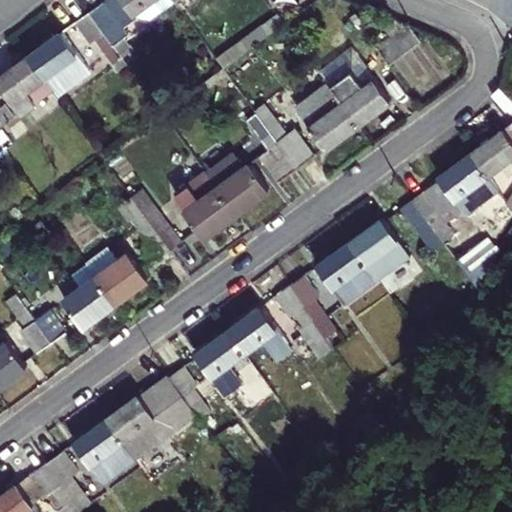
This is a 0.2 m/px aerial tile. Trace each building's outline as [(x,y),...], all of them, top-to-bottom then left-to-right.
[(138,6),(145,0),(108,0),(101,6),(131,48),(141,42),(133,30),(138,26),(134,20),(143,14),(138,6)] [(122,55),(131,48),(101,6),(85,17),(100,38),(107,33),(122,55)] [(432,35),(418,15),(386,38),(399,57),(432,35)] [(278,27),(271,17),(226,51),(232,59),(278,27)] [(93,59),(69,23),(37,46),(62,81),(93,59)] [(28,105),(62,81),(37,46),(5,70),(28,105)] [(399,94),(384,73),(373,81),(359,62),(339,77),(339,78),(367,117),(399,94)] [(337,138),(367,117),(339,78),(310,100),(337,138)] [(9,118),(0,104),(0,126),(5,133),(12,128),(6,120),(9,118)] [(305,161),(322,149),(301,122),(295,126),(282,108),(272,115),(305,161)] [(287,175),(305,161),(272,115),(270,112),(262,118),(277,139),(266,146),(287,175)] [(511,122),(480,146),(496,167),(511,155),(511,122)] [(480,146),(419,189),(444,224),(457,214),(461,219),(508,184),(496,167),(480,146)] [(244,206),(278,181),(257,154),(224,178),(244,206)] [(213,228),(244,206),(224,178),(214,164),(184,185),(194,199),(193,200),(213,228)] [(181,246),(193,238),(176,213),(173,215),(148,183),(139,189),(181,246)] [(170,254),(181,246),(139,189),(131,195),(154,228),(152,230),(170,254)] [(435,230),(444,224),(419,189),(409,196),(424,218),(426,216),(435,230)] [(419,246),(392,208),(357,233),(373,255),(391,242),(403,258),(419,246)] [(385,271),(373,255),(357,233),(328,254),(355,292),(385,271)] [(122,293),(156,269),(136,242),(125,251),(116,239),(95,255),(103,266),(122,293)] [(92,314),(122,293),(103,266),(72,287),(92,314)] [(326,291),(309,268),(296,278),(321,313),(333,306),(323,293),(326,291)] [(59,333),(73,322),(57,299),(51,303),(33,276),(23,283),(59,333)] [(335,332),(321,313),(296,278),(283,287),(300,311),(305,307),(314,320),(311,322),(324,339),(335,332)] [(44,344),(59,333),(23,283),(14,290),(32,315),(26,319),(44,344)] [(291,331),(267,298),(235,321),(251,344),(258,354),(291,331)] [(0,381),(0,382),(33,358),(2,315),(0,316),(0,381)] [(235,355),(251,344),(235,321),(204,344),(236,389),(251,377),(235,355)] [(204,378),(190,358),(176,368),(201,402),(207,411),(217,404),(200,381),(204,378)] [(176,368),(174,365),(113,409),(140,446),(201,402),(176,368)] [(140,446),(113,409),(81,432),(108,469),(140,446)] [(85,464),(69,442),(52,453),(78,490),(90,506),(100,499),(78,469),(85,464)] [(70,495),(78,490),(52,453),(0,490),(0,506),(4,511),(16,511),(17,511),(52,511),(40,496),(61,481),(70,495)]
